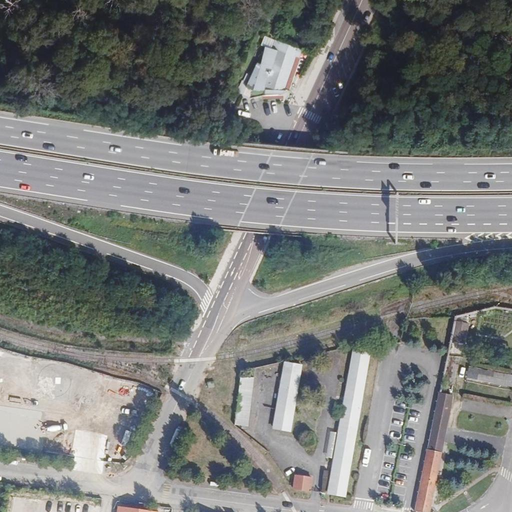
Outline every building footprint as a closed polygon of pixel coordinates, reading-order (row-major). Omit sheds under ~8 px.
[(233,79),(246,95),(251,93),(264,91),(273,90),(281,92),(283,87),(277,85),(279,82),(286,66),(291,50),(298,52),(302,43),(277,35),(270,41),(262,38),(252,63),(244,59),(233,79)] [(463,349),(467,330),(453,327),(449,346),(463,349)] [(345,497),(370,350),(354,347),(329,494),(345,497)] [(65,393),(70,388),(72,381),(71,375),(69,369),(64,365),(58,362),(52,362),(46,365),(41,369),(39,374),(38,381),(40,388),(45,393),(52,396),(59,396),(65,393)] [(301,365),(285,362),(274,428),(290,431),(301,365)] [(504,385),(506,375),(470,367),(468,377),(504,385)] [(248,426),(254,378),(240,376),(234,425),(248,426)] [(89,455),(117,458),(123,408),(141,410),(144,389),(98,384),(95,407),(94,407),(89,455)] [(439,394),(416,511),(419,511),(425,511),(429,511),(453,396),(439,394)] [(0,395),(0,422),(58,431),(62,404),(0,395)] [(312,478),(296,475),(294,489),(310,491),(312,478)] [(87,511),(88,503),(13,492),(10,511),(87,511)]
